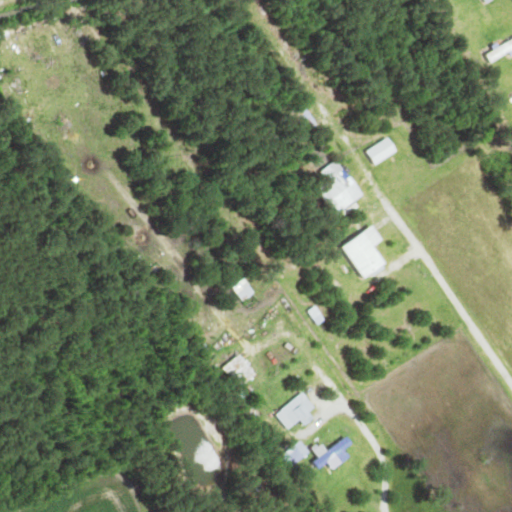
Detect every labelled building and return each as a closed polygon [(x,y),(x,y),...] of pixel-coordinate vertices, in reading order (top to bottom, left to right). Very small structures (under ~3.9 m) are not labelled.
[(511,34),(480,55),(486,64),(511,47),(511,34)] [(376,264),(365,245),(373,241),(364,226),(332,244),(351,278),(376,264)] [(248,295),(242,286),(231,293),(237,302),(248,295)] [(232,389),(248,376),(231,355),(215,368),(232,389)] [(308,409),(296,394),(269,416),(285,434),(304,417),(302,414),(308,409)] [(344,447),(342,440),(308,452),(313,467),(321,465),(322,467),(343,460),(339,448),(344,447)] [(280,455),(289,465),(302,453),(293,443),(280,455)]
